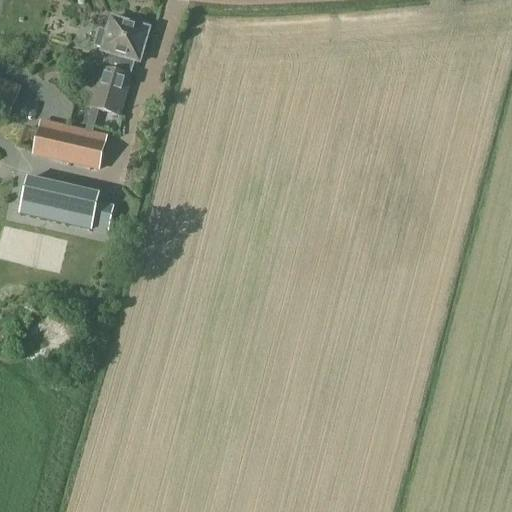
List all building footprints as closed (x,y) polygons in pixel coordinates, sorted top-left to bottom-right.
[(104,61),(132,69),(133,65),(141,67),(151,28),(110,18),(106,34),(98,32),(94,48),(100,50),(99,55),(105,56),(104,61)] [(120,118),(132,69),(104,61),(91,111),(120,118)] [(0,114),(8,118),(21,87),(0,79),(0,114)] [(100,172),(109,137),(40,121),(32,157),(100,172)] [(20,216),(68,227),(71,213),(92,218),(89,232),(91,232),(92,231),(98,204),(100,196),(28,180),(20,216)]
